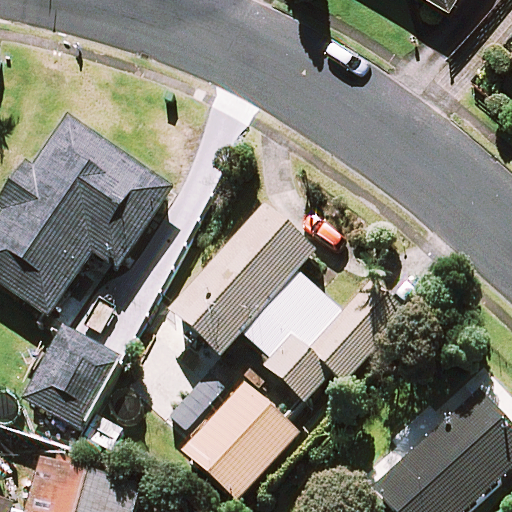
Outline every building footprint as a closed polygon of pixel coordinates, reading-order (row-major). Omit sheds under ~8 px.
[(423,0),(457,20),(469,0),(423,0)] [(0,232),(0,292),(46,323),(86,264),(123,289),(172,216),(182,202),(72,127),(37,178),(31,173),(6,210),(12,214),(0,232)] [(319,263),(270,218),(175,324),(225,368),(246,344),(273,369),(266,376),(309,414),(335,385),(347,395),(408,326),(374,296),(347,326),(300,284),(319,263)] [(300,444),(246,394),(185,461),(240,510),(300,444)] [(476,511),(511,479),(511,434),(482,402),(378,499),(389,511),(476,511)] [(138,511),(142,499),(43,469),(30,511),(3,511),(0,511),(138,511)]
